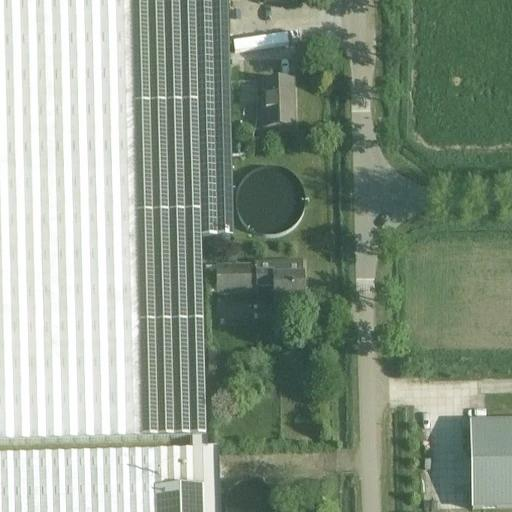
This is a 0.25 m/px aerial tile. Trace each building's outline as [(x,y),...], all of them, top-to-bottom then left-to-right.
[(0,0),(0,442),(187,440),(189,440),(207,440),(204,242),(233,241),(226,0),(263,0),(263,4),(293,3),(293,0),(0,0)] [(292,83),(262,84),(263,130),(293,129),(292,83)] [(254,267),(205,269),(206,297),(256,295),(256,290),(273,289),(273,304),(303,303),(302,263),(254,265),(254,267)] [(511,413),(461,415),(462,499),(511,497),(511,413)] [(0,457),(0,511),(204,511),(204,488),(192,488),(192,452),(0,457)]
